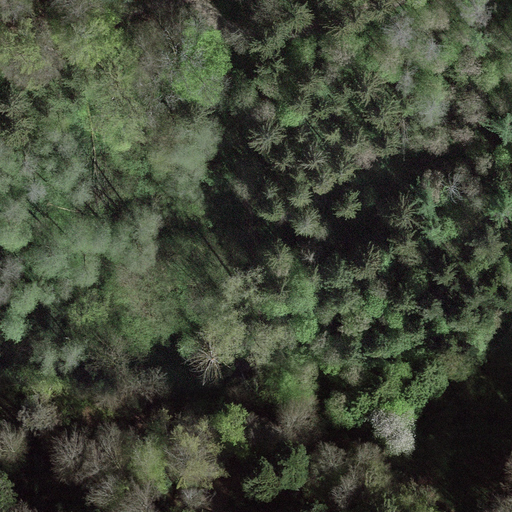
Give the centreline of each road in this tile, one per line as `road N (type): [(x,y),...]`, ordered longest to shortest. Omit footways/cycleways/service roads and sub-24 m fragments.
road 1 (track): [(195,0),(262,269),(246,378),(259,423),(318,442),(356,441)]
road 2 (track): [(443,0),(346,28),(246,37),(205,21),(87,38)]
road 3 (track): [(0,72),(64,52),(130,0)]
